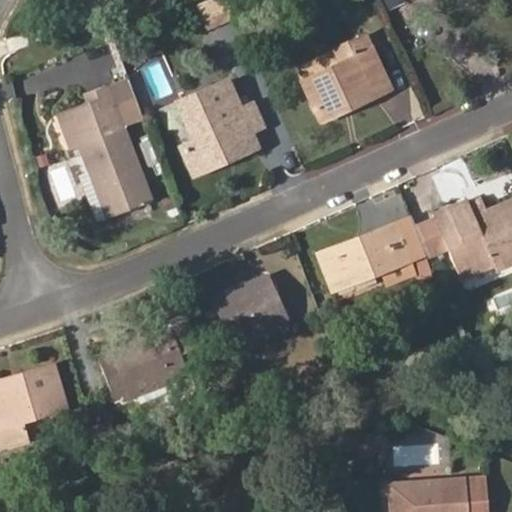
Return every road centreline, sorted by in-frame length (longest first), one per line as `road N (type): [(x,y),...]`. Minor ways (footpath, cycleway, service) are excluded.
road 1 (residential): [(38,313),(511,106)]
road 2 (residential): [(0,157),(38,313)]
